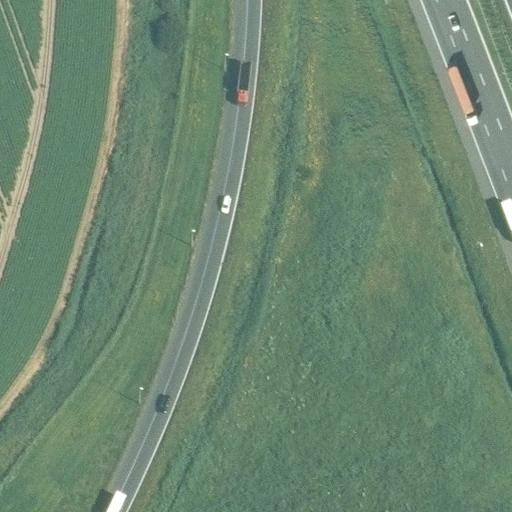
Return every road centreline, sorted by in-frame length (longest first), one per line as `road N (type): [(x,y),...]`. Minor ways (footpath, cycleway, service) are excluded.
road 1 (motorway): [(251,0),(235,161),(215,251),(194,325),(117,511)]
road 2 (motorway): [(444,0),(511,177)]
